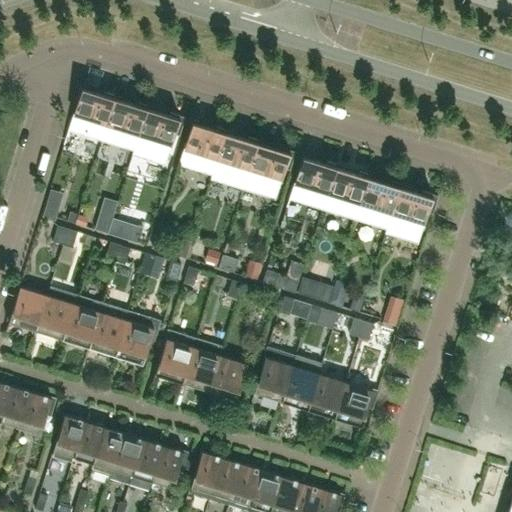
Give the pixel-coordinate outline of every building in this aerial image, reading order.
[(101,139),(114,95),(105,92),(105,94),(81,87),(79,93),(68,128),(101,139)] [(133,149),(146,107),(146,105),(137,102),(137,104),(114,97),(114,95),(101,139),(133,149)] [(164,164),(174,134),(179,135),(184,117),(170,112),(169,114),(146,107),(133,149),(134,149),(132,155),(133,155),(133,153),(164,163),(163,164),(164,164)] [(211,173),(224,131),(225,129),(216,126),(215,128),(191,121),(175,172),(176,172),(179,163),(211,173)] [(242,187),(257,141),(256,141),(257,139),(248,136),(247,138),(224,131),(211,173),(210,179),(211,179),(211,177),(242,187)] [(281,177),(284,168),(289,169),(295,151),(280,146),(279,148),(257,141),(242,187),(274,197),(274,199),(281,177)] [(323,208),(336,166),(335,166),(335,164),(326,161),(326,163),(302,155),(300,161),(286,206),(289,197),(323,208)] [(356,218),(369,176),(367,176),(367,174),(358,171),(358,173),(336,166),(323,208),(356,218)] [(386,227),(399,186),(399,184),(390,181),(390,183),(369,176),(356,218),(386,227)] [(424,222),(426,215),(427,212),(432,214),(437,195),(422,191),(422,193),(399,186),(386,227),(384,233),(385,233),(386,232),(417,241),(416,243),(417,243),(424,222)] [(45,200),(41,216),(53,219),(58,204),(45,200)] [(69,209),(66,219),(74,221),(77,211),(69,209)] [(95,228),(107,232),(112,217),(99,213),(95,228)] [(77,215),(75,223),(85,226),(87,218),(77,215)] [(112,217),(107,232),(138,242),(143,226),(112,217)] [(62,244),(67,228),(57,225),(52,240),(62,244)] [(72,247),(77,231),(67,228),(62,244),(72,247)] [(163,250),(166,241),(155,238),(153,246),(163,250)] [(115,260),(120,244),(110,241),(105,257),(115,260)] [(125,263),(130,247),(120,244),(115,260),(125,263)] [(204,259),(216,263),(220,250),(208,247),(204,259)] [(59,248),(55,271),(71,274),(75,250),(59,248)] [(145,252),(141,265),(158,270),(162,257),(145,252)] [(221,253),(218,266),(233,271),(237,257),(221,253)] [(175,279),(180,263),(170,260),(165,276),(175,279)] [(256,279),(260,264),(249,261),(244,275),(256,279)] [(289,261),(281,284),(294,289),(302,265),(289,261)] [(193,284),(198,268),(188,265),(183,281),(193,284)] [(296,291),(313,297),(318,280),(301,275),(296,291)] [(236,298),(241,282),(231,279),(226,295),(236,298)] [(324,282),(319,299),(327,301),(329,293),(332,285),(324,282)] [(35,330),(47,294),(19,285),(11,312),(5,330),(6,330),(9,321),(35,330)] [(61,338),(75,294),(50,286),(50,285),(49,285),(47,294),(35,330),(61,338)] [(271,309),(276,293),(265,290),(260,305),(271,309)] [(359,311),(364,294),(355,291),(350,308),(359,311)] [(329,293),(327,301),(340,305),(343,297),(329,293)] [(88,346),(101,302),(75,294),(61,338),(88,346)] [(288,314),(293,298),(283,295),(278,311),(288,314)] [(114,354),(127,310),(128,309),(127,309),(127,310),(101,302),(88,346),(114,354)] [(316,323),(321,307),(310,304),(306,319),(316,323)] [(384,307),(381,318),(396,323),(399,312),(384,307)] [(152,345),(160,319),(159,320),(127,310),(114,354),(141,363),(145,352),(147,344),(152,345)] [(358,336),(363,320),(353,317),(348,333),(358,336)] [(368,339),(373,323),(363,320),(358,336),(368,339)] [(181,381),(195,337),(168,328),(165,337),(164,343),(163,343),(151,382),(152,382),(155,373),(181,381)] [(208,390),(219,353),(221,345),(221,344),(220,346),(220,345),(198,339),(196,338),(196,337),(195,337),(181,381),(208,390)] [(280,400),(292,364),(294,355),(267,346),(264,355),(262,361),(250,401),(251,400),(254,391),(255,392),(280,400)] [(235,398),(244,368),(246,362),(219,353),(208,390),(235,398)] [(307,408),(318,372),(292,364),(280,400),(307,408)] [(333,416),(344,380),(318,372),(307,408),(333,416)] [(0,418),(11,384),(0,380),(0,418)] [(371,408),(377,390),(344,380),(333,416),(360,425),(363,414),(364,414),(366,406),(371,408)] [(0,420),(19,426),(30,390),(11,384),(0,418),(0,420)] [(50,415),(56,397),(55,397),(55,398),(30,390),(19,426),(39,432),(42,422),(43,422),(45,414),(50,415)] [(74,456),(85,420),(64,413),(52,449),(54,450),(52,455),(71,461),(72,455),(74,456)] [(92,468),(105,426),(85,420),(74,456),(93,462),(91,467),(92,468)] [(111,478),(126,432),(105,426),(92,468),(110,473),(108,477),(111,478)] [(135,475),(146,439),(126,432),(111,478),(128,483),(131,474),(135,475)] [(155,481),(166,445),(146,439),(135,475),(155,481)] [(182,469),(188,450),(187,450),(186,451),(166,445),(155,481),(171,486),(177,467),(182,469)] [(209,498),(222,456),(201,450),(190,486),(191,486),(189,492),(209,498)] [(229,504),(242,462),(222,456),(209,498),(229,504)] [(251,505),(262,469),(242,462),(229,504),(247,510),(249,505),(251,505)] [(271,511),(283,475),(262,469),(251,505),(249,505),(247,510),(248,510),(246,511),(271,511)] [(293,511),(303,481),(283,475),(271,511),(293,511)] [(31,494),(35,478),(28,476),(23,491),(31,494)] [(315,511),(323,488),(303,481),(293,511),(315,511)] [(83,506),(87,491),(80,488),(75,504),(83,506)] [(339,511),(344,493),(343,494),(323,488),(315,511),(333,511),(334,510),(339,511)] [(42,510),(47,495),(39,492),(34,508),(42,510)] [(123,511),(126,503),(119,500),(115,511),(123,511)] [(59,501),(55,511),(69,511),(71,505),(59,501)]
